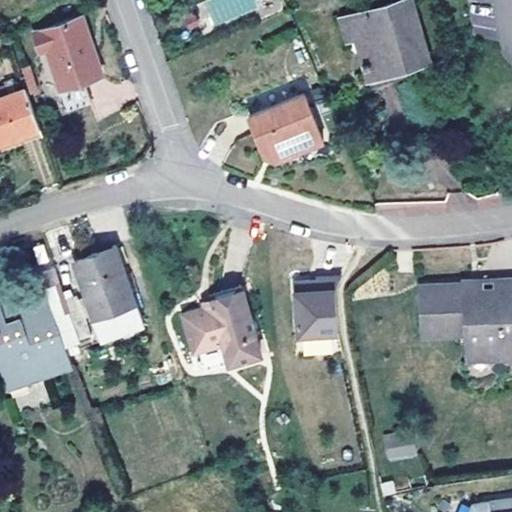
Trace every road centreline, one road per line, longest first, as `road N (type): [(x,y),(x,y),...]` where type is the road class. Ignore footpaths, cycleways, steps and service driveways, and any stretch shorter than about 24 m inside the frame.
road 1 (residential): [(178,176),(312,219),(390,233),(511,221)]
road 2 (residential): [(0,233),(178,176)]
road 3 (residential): [(118,0),(178,176)]
